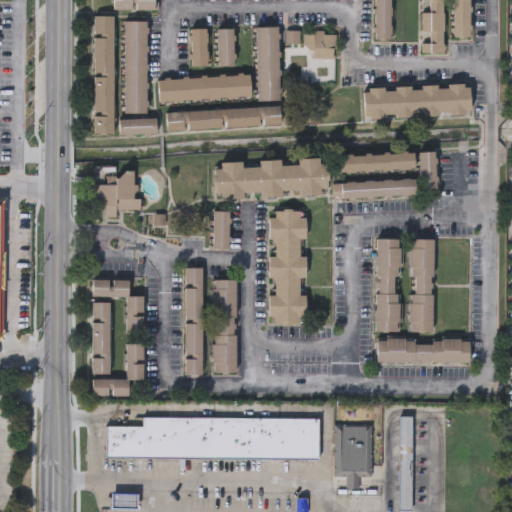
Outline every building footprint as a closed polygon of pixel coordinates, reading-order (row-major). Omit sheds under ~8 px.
[(154,0),(154,9),(113,8),(113,0),(154,0)] [(374,38),(374,0),(390,0),(390,38),(374,38)] [(443,0),(443,52),(421,52),(421,40),(429,41),(429,31),(421,31),(421,10),(428,10),(429,0),(443,0)] [(470,0),(470,37),(453,37),(453,0),(470,0)] [(94,134),(94,15),(113,15),(113,134),(94,134)] [(124,20),(147,20),(146,113),(124,113),(124,20)] [(255,26),(278,26),(280,100),(256,100),(255,26)] [(206,28),(206,65),(190,65),(190,28),(206,28)] [(217,66),(217,28),(234,28),(234,66),(217,66)] [(298,30),(298,43),(285,43),(285,30),(298,30)] [(303,47),(303,31),(334,31),(334,57),(311,57),(311,47),(303,47)] [(250,97),(158,100),(157,77),(249,74),(250,97)] [(364,118),(363,87),(470,84),(471,115),(364,118)] [(166,130),(165,111),(280,106),(281,125),(166,130)] [(119,135),(119,118),(155,118),(155,135),(119,135)] [(419,151),(436,151),(436,191),(419,191),(419,151)] [(414,170),(340,171),(340,154),(414,153),(414,170)] [(328,193),(259,196),(259,192),(244,192),(244,197),(215,198),(214,168),(221,168),(220,162),(241,161),(242,166),(259,165),(258,160),(281,159),(281,164),(298,164),(298,160),(327,159),(328,193)] [(140,208),(116,208),(116,216),(103,216),(103,206),(94,206),(94,183),(115,183),(115,170),(134,170),(134,196),(140,196),(140,208)] [(415,197),(333,198),(333,181),(414,180),(415,197)] [(305,323),(269,323),(269,294),(273,294),(273,278),(269,278),(270,209),(304,209),(304,239),(299,239),(299,255),(306,255),(305,278),(300,278),(299,294),(305,294),(305,323)] [(213,247),(213,211),(228,211),(228,247),(213,247)] [(398,331),(375,330),(376,238),(399,238),(398,331)] [(409,331),(410,238),(433,239),(431,332),(409,331)] [(201,267),(201,374),(184,374),(184,267),(201,267)] [(128,279),(128,295),(143,296),(143,334),(126,334),(126,296),(92,296),(92,278),(128,279)] [(213,279),(235,279),(235,373),(212,373),(213,279)] [(91,374),(91,302),(108,302),(108,374),(91,374)] [(469,362),(376,362),(376,338),(469,339),(469,362)] [(143,343),(142,379),(128,379),(128,396),(91,395),(91,378),(125,379),(126,343),(143,343)] [(410,416),(410,510),(399,510),(399,416),(410,416)] [(141,426),(141,417),(317,418),(317,459),(105,457),(105,425),(141,426)] [(333,476),(333,425),(370,425),(370,476),(333,476)] [(137,508),(111,508),(111,494),(137,494),(137,508)]
